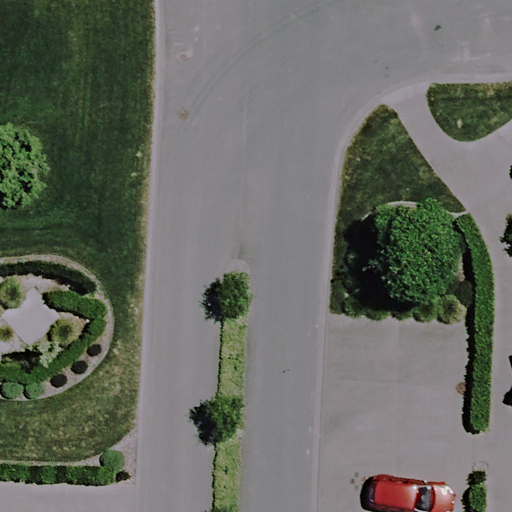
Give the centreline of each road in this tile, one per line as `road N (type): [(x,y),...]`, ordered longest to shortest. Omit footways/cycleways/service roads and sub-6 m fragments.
road 1 (residential): [(173,511),(199,0)]
road 2 (residential): [(304,0),(283,511)]
road 3 (residential): [(511,7),(444,12),(362,0)]
